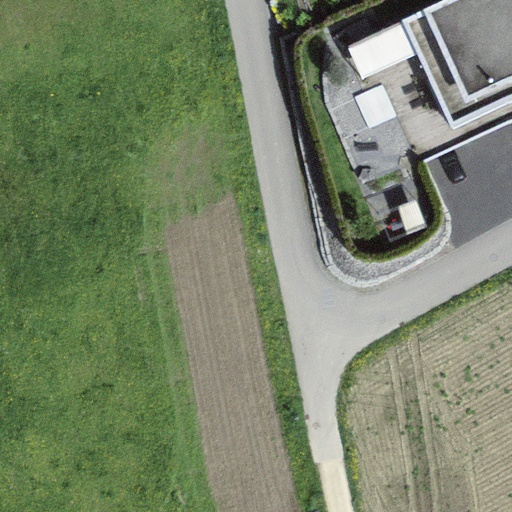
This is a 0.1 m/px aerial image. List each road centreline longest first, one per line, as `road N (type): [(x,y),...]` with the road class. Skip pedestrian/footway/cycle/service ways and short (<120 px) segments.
road 1 (residential): [(311,343),(242,0)]
road 2 (residential): [(311,343),(511,237)]
road 3 (residential): [(344,511),(311,343)]
